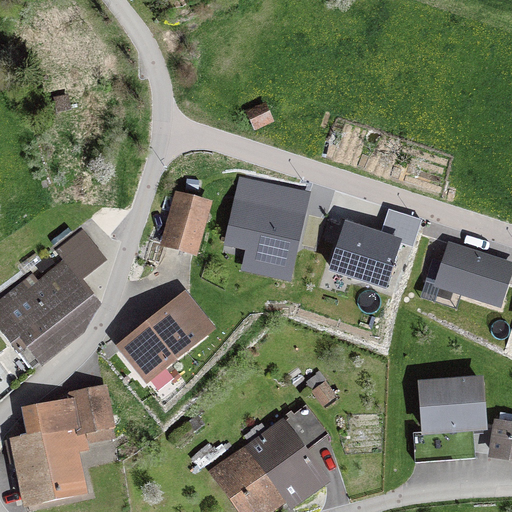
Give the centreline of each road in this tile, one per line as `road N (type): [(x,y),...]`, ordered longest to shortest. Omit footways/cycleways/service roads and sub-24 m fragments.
road 1 (residential): [(163,124),(511,237)]
road 2 (residential): [(0,430),(56,381),(125,289),(163,124)]
road 3 (residential): [(364,511),(387,501),(511,488)]
road 4 (residential): [(163,124),(157,68),(111,0)]
